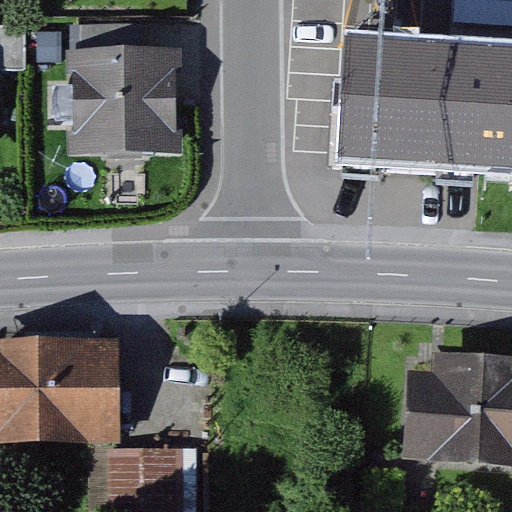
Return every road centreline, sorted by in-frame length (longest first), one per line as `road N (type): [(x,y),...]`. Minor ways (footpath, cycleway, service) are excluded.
road 1 (residential): [(253,0),(254,272)]
road 2 (tertiary): [(511,280),(254,272)]
road 3 (tertiary): [(254,272),(0,278)]
